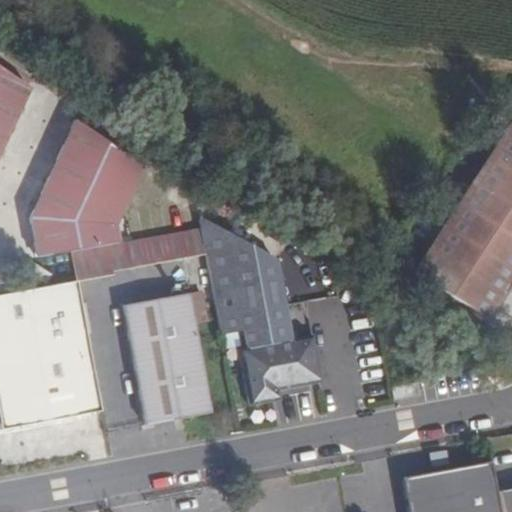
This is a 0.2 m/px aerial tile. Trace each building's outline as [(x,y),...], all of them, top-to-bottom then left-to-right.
[(0,159),(39,83),(0,63),(0,159)] [(79,252),(118,244),(113,225),(140,169),(72,122),(28,220),(36,260),(79,252)] [(495,312),(511,286),(511,143),(436,262),(487,293),(495,312)] [(321,338),(300,341),(286,261),(207,218),(209,226),(214,254),(229,336),(252,332),(255,348),(247,350),(258,407),(281,403),(279,393),(288,392),(331,384),(321,338)] [(214,254),(209,226),(118,244),(79,252),(85,283),(122,277),(121,272),(214,254)] [(110,411),(85,283),(0,299),(0,368),(12,431),(110,411)] [(219,415),(196,294),(132,306),(155,427),(219,415)] [(422,395),(421,383),(389,388),(392,400),(422,395)] [(279,393),(281,403),(290,401),(288,392),(279,393)] [(507,511),(498,461),(407,478),(414,511),(507,511)]
